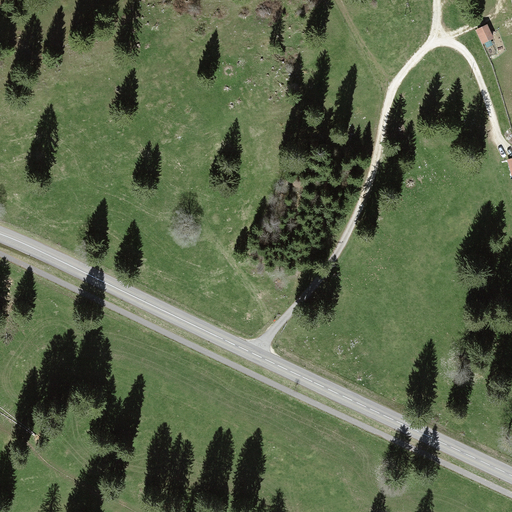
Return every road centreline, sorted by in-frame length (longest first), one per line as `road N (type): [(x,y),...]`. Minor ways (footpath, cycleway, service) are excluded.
road 1 (secondary): [(0,234),(511,474)]
road 2 (track): [(253,354),(347,237),(396,89),(436,36),(439,0)]
road 3 (track): [(502,148),(470,55),(436,36)]
